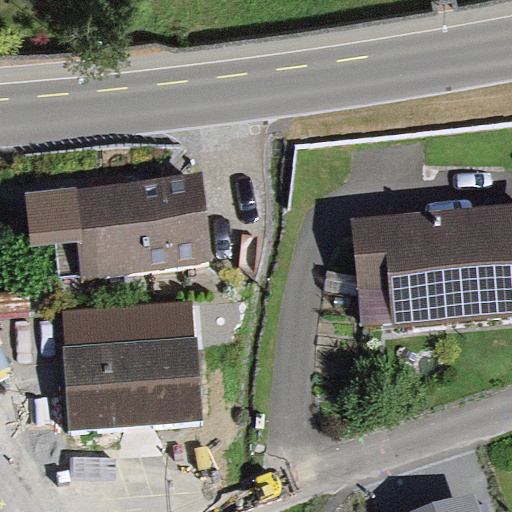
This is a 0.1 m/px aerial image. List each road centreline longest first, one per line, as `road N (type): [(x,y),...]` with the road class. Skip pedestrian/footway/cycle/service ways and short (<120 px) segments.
road 1 (tertiary): [(511,46),(358,77),(0,118)]
road 2 (residential): [(511,404),(221,511)]
